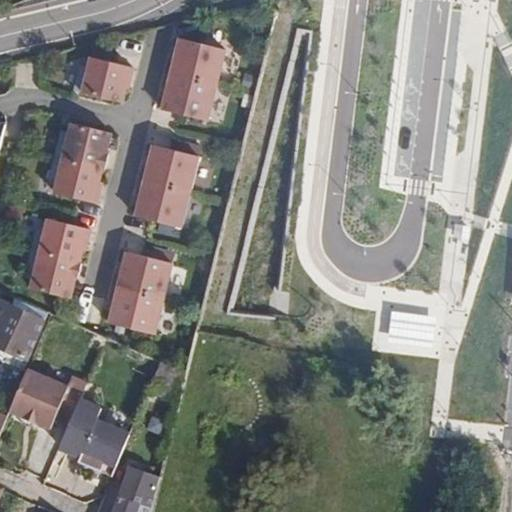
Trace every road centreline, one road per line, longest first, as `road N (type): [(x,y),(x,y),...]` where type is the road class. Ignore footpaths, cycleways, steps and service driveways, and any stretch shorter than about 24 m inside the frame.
road 1 (residential): [(85,307),(133,124)]
road 2 (residential): [(133,124),(29,99),(0,106)]
